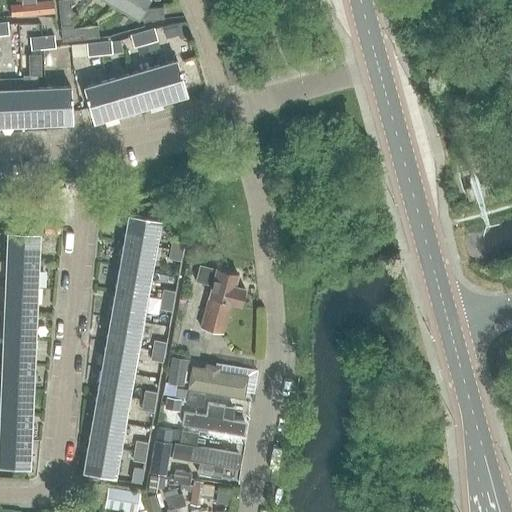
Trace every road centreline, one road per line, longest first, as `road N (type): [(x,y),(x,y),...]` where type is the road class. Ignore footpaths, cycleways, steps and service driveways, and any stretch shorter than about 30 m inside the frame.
road 1 (residential): [(248,511),(274,327),(264,225),(234,108),(378,67)]
road 2 (residential): [(44,491),(57,470),(88,148)]
road 3 (tertiary): [(448,328),(378,67)]
